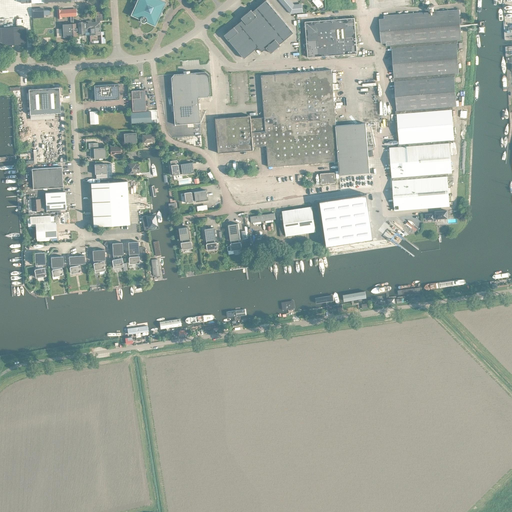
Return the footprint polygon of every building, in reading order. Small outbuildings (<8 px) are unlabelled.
[(133,0),(139,16),(146,19),(162,13),(157,0),(133,0)] [(244,57),(258,45),(262,50),(266,46),(271,51),(280,43),(280,42),(293,31),(285,21),(274,7),(267,0),(263,0),(253,10),(251,8),(241,16),(242,18),(224,33),(244,57)] [(280,0),(290,12),(303,11),(302,3),(293,4),(289,0),(280,0)] [(461,38),(461,30),(459,8),(384,14),(384,17),(379,17),(381,41),(386,41),(386,44),(391,44),(399,145),(389,146),(394,209),(449,205),(446,172),(451,171),(449,138),(454,138),(451,105),(456,105),(454,72),(459,71),(456,38),(461,38)] [(76,21),(77,31),(78,31),(80,31),(80,33),(81,33),(82,33),(82,31),(83,30),(84,30),(89,29),(89,33),(100,32),(99,19),(102,18),(102,15),(103,15),(103,9),(94,10),(95,20),(91,20),(91,19),(85,19),(85,21),(84,21),(84,20),(83,20),(81,20),(79,20),(77,21),(76,21)] [(305,20),(308,55),(357,51),(354,16),(305,20)] [(76,21),(60,22),(61,35),(64,35),(64,38),(71,37),(71,34),(77,34),(77,31),(76,21)] [(22,24),(0,25),(0,31),(1,40),(3,43),(24,41),(26,39),(25,26),(22,24)] [(338,159),(339,173),(369,171),(365,121),(335,124),(335,123),(337,123),(337,117),(335,118),(331,68),(261,73),(264,115),(251,116),(250,114),(214,116),(217,151),(253,148),(253,145),(266,144),(268,165),(338,159)] [(171,85),(174,123),(199,121),(197,96),(207,95),(209,91),(208,73),(205,70),(173,72),(170,76),(171,85)] [(93,83),(94,99),(118,97),(118,82),(93,83)] [(28,87),(29,112),(60,111),(58,85),(28,87)] [(131,89),(132,109),(145,108),(144,88),(131,89)] [(89,109),(90,122),(98,122),(97,109),(89,109)] [(130,111),(131,121),(151,120),(150,110),(130,111)] [(142,135),(143,140),(153,139),(153,132),(147,133),(147,130),(139,130),(140,135),(142,135)] [(123,131),(124,141),(136,140),(135,131),(123,131)] [(88,141),(88,147),(93,146),(93,156),(105,156),(105,146),(98,146),(97,141),(88,141)] [(110,152),(113,152),(114,153),(116,153),(117,152),(117,151),(120,151),(119,145),(110,145),(110,152)] [(181,170),(180,164),(178,164),(177,159),(170,160),(172,173),(179,173),(179,171),(181,170)] [(180,162),(180,164),(181,170),(181,172),(193,170),(192,160),(180,162)] [(94,162),(94,172),(95,172),(95,176),(106,176),(106,171),(111,171),(111,162),(106,162),(94,162)] [(127,162),(127,172),(135,172),(135,170),(139,170),(138,163),(135,163),(135,162),(127,162)] [(62,185),(62,184),(61,165),(31,167),(32,187),(62,185)] [(90,181),(93,224),(129,222),(126,179),(90,181)] [(193,190),(193,192),(194,198),(195,200),(206,198),(205,188),(193,190)] [(46,208),(65,207),(66,207),(65,190),(64,190),(63,190),(44,191),(46,208)] [(194,198),(193,192),(191,192),(191,190),(184,191),(186,201),(192,200),(192,198),(194,198)] [(327,244),(373,237),(366,192),(320,199),(327,244)] [(31,198),(32,209),(40,208),(40,203),(39,203),(39,201),(40,201),(40,197),(35,197),(35,194),(28,194),(28,198),(31,198)] [(319,199),(314,200),(320,235),(319,236),(319,240),(326,239),(319,199)] [(282,209),(285,234),(316,229),(312,204),(282,209)] [(435,210),(435,213),(433,213),(433,212),(426,213),(426,217),(433,217),(433,216),(436,216),(436,217),(447,216),(446,209),(435,210)] [(250,215),(251,221),(275,217),(274,211),(250,215)] [(144,221),(145,228),(150,227),(150,224),(156,223),(154,213),(146,215),(147,221),(144,221)] [(30,222),(35,221),(50,220),(50,214),(29,215),(30,222)] [(35,221),(36,236),(56,235),(55,220),(50,220),(35,221)] [(230,239),(238,238),(240,237),(238,222),(228,223),(230,239)] [(179,238),(181,238),(189,237),(188,225),(178,226),(179,238)] [(205,239),(207,239),(213,238),(215,238),(213,226),(203,227),(205,239)] [(189,237),(181,238),(182,240),(180,241),(181,247),(191,246),(190,239),(189,239),(189,237)] [(213,238),(207,239),(207,241),(205,241),(206,248),(217,246),(216,240),(214,240),(213,238)] [(238,238),(230,239),(231,241),(231,244),(227,244),(228,248),(242,246),(241,240),(239,240),(238,238)] [(128,252),(130,252),(137,252),(138,252),(138,239),(127,240),(128,252)] [(112,253),(113,255),(114,254),(115,257),(121,256),(120,253),(122,253),(122,240),(111,241),(112,253)] [(92,258),(94,258),(101,258),(105,258),(104,248),(92,248),(92,258)] [(35,263),(42,262),(45,262),(44,250),(34,250),(35,263)] [(137,252),(130,252),(130,255),(128,255),(129,261),(139,261),(139,254),(137,254),(137,252)] [(69,262),(70,262),(77,262),(84,261),(84,253),(68,254),(69,262)] [(51,265),(53,265),(59,265),(63,264),(62,254),(50,255),(51,265)] [(114,254),(113,255),(113,257),(111,258),(113,266),(123,264),(122,256),(121,256),(115,257),(114,254)] [(101,258),(94,258),(95,260),(93,261),(95,270),(105,268),(103,259),(101,259),(101,258)] [(42,262),(35,263),(36,267),(34,267),(35,275),(45,273),(44,265),(42,265),(42,262)] [(77,262),(70,262),(71,264),(69,265),(70,271),(80,269),(79,263),(77,263),(77,262)] [(59,265),(53,265),(53,267),(51,267),(53,274),(63,272),(61,265),(60,266),(59,265)]
